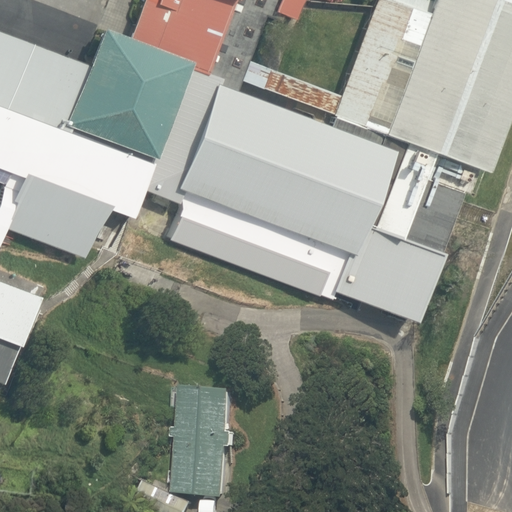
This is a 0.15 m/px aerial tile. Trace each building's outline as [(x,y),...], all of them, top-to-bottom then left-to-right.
[(200,74),(227,0),(138,0),(125,38),(185,60),(182,67),(200,74)] [(227,0),(200,74),(182,67),(148,158),(142,156),(130,188),(134,190),(135,188),(174,203),(175,215),(183,192),(170,187),(208,83),(325,126),(336,95),(244,60),(255,33),(269,11),(273,0),(227,0)] [(298,0),(273,0),(269,11),(291,19),(298,0)] [(79,68),(58,124),(142,156),(148,158),(182,67),(185,60),(125,38),(95,27),(79,68)] [(0,106),(7,109),(29,49),(0,38),(0,106)] [(56,128),(58,124),(79,68),(29,49),(7,109),(56,128)] [(170,187),(183,192),(344,253),(354,224),(357,226),(386,149),(373,144),(325,126),(208,83),(170,187)] [(0,119),(31,132),(35,120),(7,109),(0,106),(0,119)] [(0,184),(5,187),(10,188),(14,176),(31,132),(0,119),(0,184)] [(130,188),(142,156),(58,124),(56,128),(35,120),(31,132),(14,176),(97,207),(119,216),(130,188)] [(357,226),(392,239),(425,151),(377,133),(373,144),(386,149),(357,226)] [(461,193),(470,168),(425,151),(392,239),(433,253),(451,204),(455,191),(461,193)] [(97,207),(14,176),(10,188),(3,205),(9,207),(1,228),(78,257),(97,207)] [(0,184),(0,230),(1,228),(9,207),(3,205),(10,188),(5,187),(0,184)] [(344,253),(183,192),(175,215),(165,240),(315,295),(315,294),(327,298),(329,292),(344,253)] [(344,253),(329,292),(389,314),(407,320),(433,253),(392,239),(357,226),(354,224),(344,253)] [(158,271),(114,257),(105,284),(149,299),(158,271)] [(205,293),(164,279),(155,303),(196,317),(205,293)] [(33,295),(0,282),(0,333),(16,339),(33,295)] [(0,381),(16,339),(0,333),(0,381)] [(225,506),(233,399),(181,395),(173,502),(225,506)] [(190,511),(191,511),(138,488),(129,509),(135,511),(190,511)]
